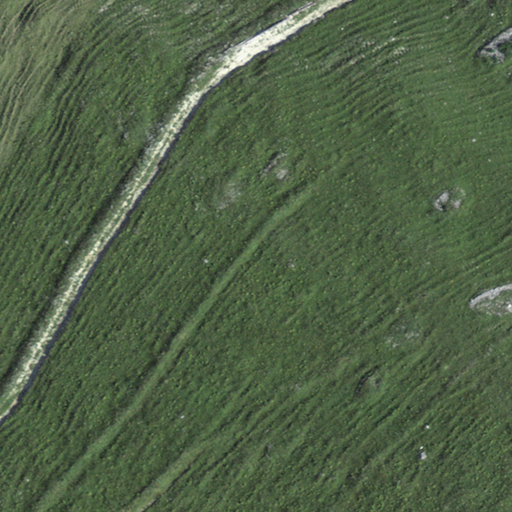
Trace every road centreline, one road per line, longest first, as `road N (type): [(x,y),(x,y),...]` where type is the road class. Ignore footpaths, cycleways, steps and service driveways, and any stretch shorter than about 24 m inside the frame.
road 1 (track): [(0,404),(194,94),(248,52),(340,0)]
road 2 (track): [(42,511),(282,214)]
